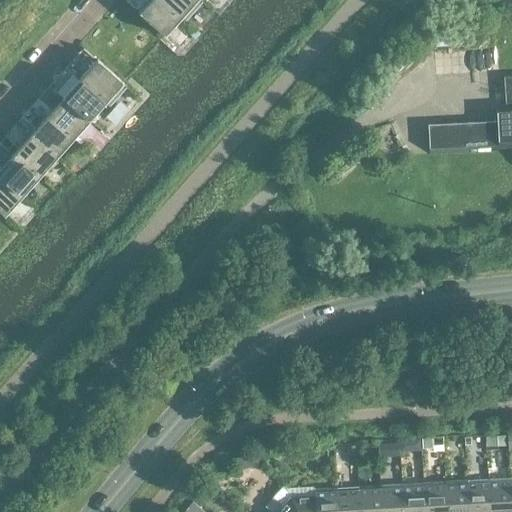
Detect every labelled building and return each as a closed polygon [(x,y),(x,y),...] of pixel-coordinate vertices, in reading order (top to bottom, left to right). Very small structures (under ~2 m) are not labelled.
[(163,0),(148,0),(138,12),(164,36),(181,16),(163,0)] [(163,0),(181,16),(195,0),(163,0)] [(123,82),(96,59),(79,78),(105,101),(123,82)] [(496,106),(496,121),(428,125),(430,154),(511,149),(511,71),(503,72),(505,105),(496,106)] [(105,101),(79,78),(62,97),(89,120),(105,101)] [(72,139),(89,120),(62,97),(46,116),(72,139)] [(55,158),(72,139),(46,116),(29,135),(55,158)] [(55,158),(29,135),(12,154),(38,177),(55,158)] [(38,177),(12,154),(0,167),(0,176),(22,196),(38,177)] [(22,196),(0,176),(0,211),(4,215),(22,196)] [(238,457),(242,467),(258,460),(254,450),(238,457)] [(467,480),(445,481),(446,511),(468,511),(467,487),(467,480)] [(446,511),(445,481),(423,482),(424,511),(446,511)] [(424,511),(423,482),(402,484),(403,511),(424,511)] [(403,511),(402,484),(380,485),(381,511),(403,511)] [(381,511),(380,485),(358,486),(359,511),(381,511)] [(510,485),(489,486),(490,511),(511,511),(510,485)] [(359,511),(358,486),(337,487),(337,511),(359,511)] [(490,511),(489,486),(467,487),(468,511),(490,511)] [(315,489),(315,496),(290,497),(297,511),(337,511),(337,487),(315,489)] [(269,511),(268,511),(267,511),(297,511),(290,497),(277,511),(269,511)] [(209,511),(194,499),(182,511),(209,511)]
